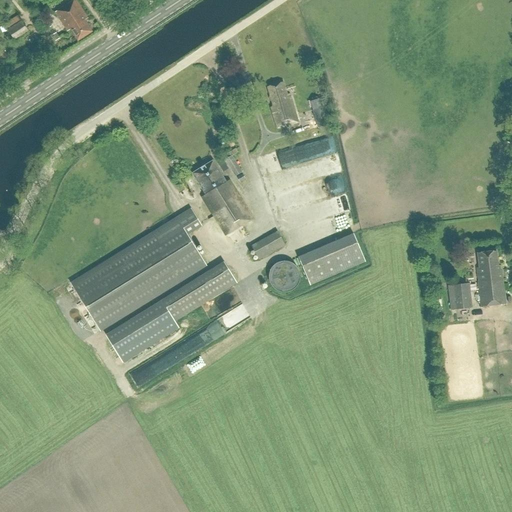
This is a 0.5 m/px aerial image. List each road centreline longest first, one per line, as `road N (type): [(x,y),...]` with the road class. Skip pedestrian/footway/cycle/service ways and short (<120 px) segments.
road 1 (unclassified): [(0,261),(60,150),(280,0)]
road 2 (primary): [(0,119),(180,0)]
